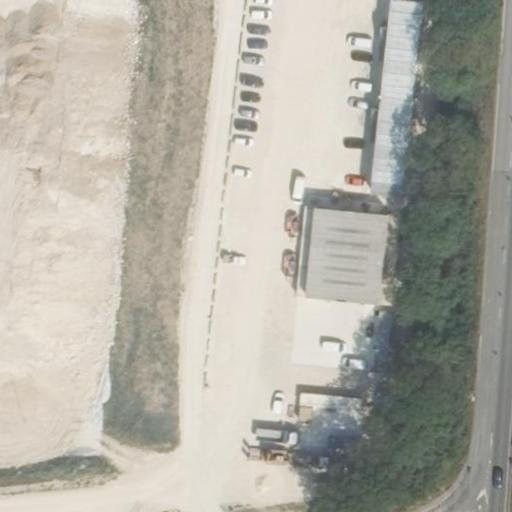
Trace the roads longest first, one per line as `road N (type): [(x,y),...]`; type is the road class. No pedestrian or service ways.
road 1 (unknown): [(511,130),(481,460),(471,483),(440,511)]
road 2 (primary): [(511,295),(497,511)]
